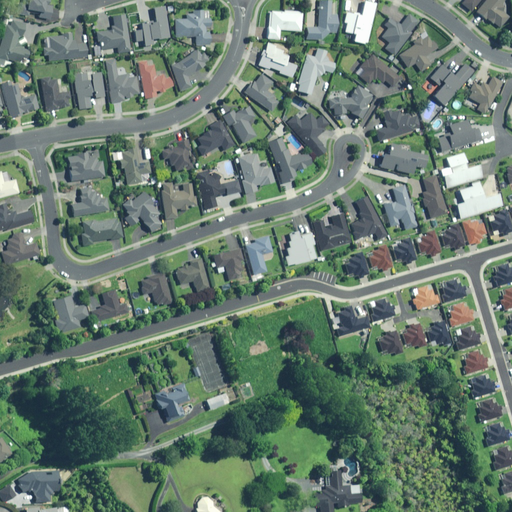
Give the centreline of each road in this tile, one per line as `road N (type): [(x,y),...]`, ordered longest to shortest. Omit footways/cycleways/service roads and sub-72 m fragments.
road 1 (residential): [(0,370),(304,283),(358,293),(470,261)]
road 2 (residential): [(32,138),(55,257),(71,270),(105,267),(334,187)]
road 3 (residential): [(32,138),(186,112),(234,58),(243,0)]
road 4 (residential): [(0,477),(25,464),(144,454)]
road 5 (residential): [(511,402),(470,261)]
